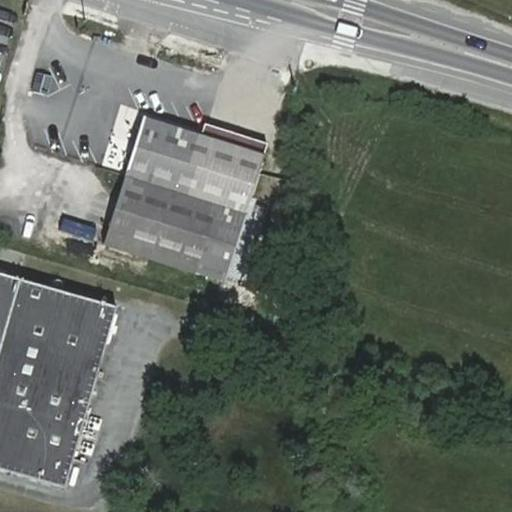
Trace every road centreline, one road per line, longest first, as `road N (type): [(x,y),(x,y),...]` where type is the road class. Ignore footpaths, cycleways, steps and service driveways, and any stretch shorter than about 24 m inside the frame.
road 1 (unknown): [(259,8),(242,83),(226,101),(122,78)]
road 2 (primary): [(228,0),(348,32),(414,37)]
